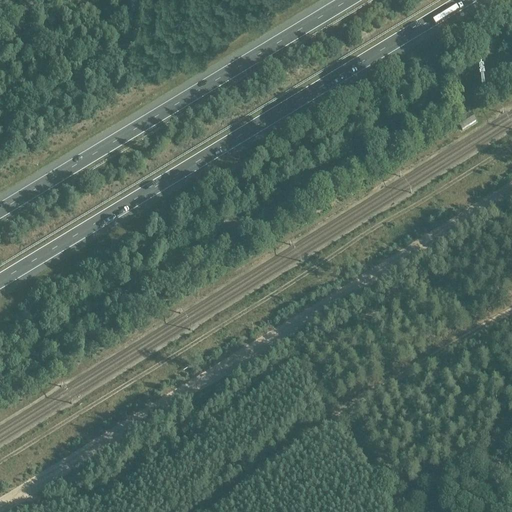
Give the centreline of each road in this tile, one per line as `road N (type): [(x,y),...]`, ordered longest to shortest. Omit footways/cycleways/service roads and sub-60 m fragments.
road 1 (track): [(0,462),(511,146)]
road 2 (motorway): [(0,283),(468,0)]
road 3 (motorway): [(348,0),(0,210)]
